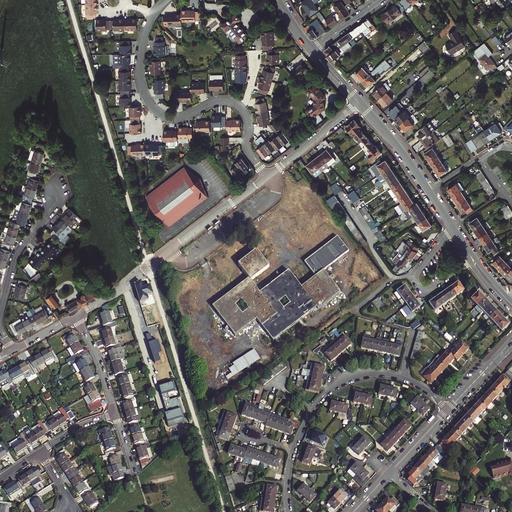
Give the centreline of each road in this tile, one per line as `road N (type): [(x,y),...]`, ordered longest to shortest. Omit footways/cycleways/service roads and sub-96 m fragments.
road 1 (residential): [(154,13),(139,63),(150,104),(173,118),(218,101),(240,107),(247,150),(266,176)]
road 2 (residential): [(266,176),(75,316)]
road 3 (residential): [(447,409),(407,378),(357,375),(320,397),(292,449)]
road 4 (residential): [(56,182),(48,215),(13,258),(0,313)]
